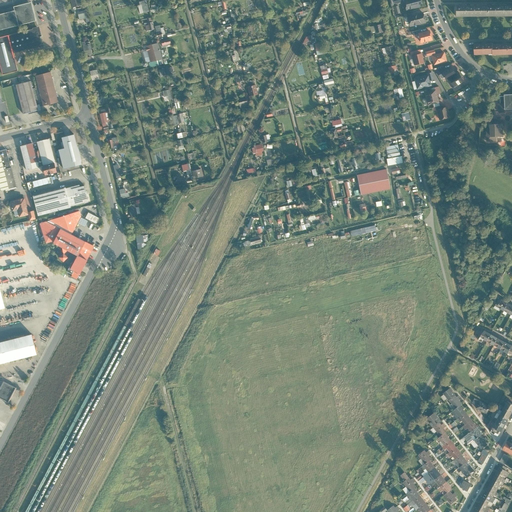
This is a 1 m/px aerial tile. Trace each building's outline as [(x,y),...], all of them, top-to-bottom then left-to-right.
[(71,0),(73,8),(82,6),(80,0),(71,0)] [(138,5),(140,13),(150,11),(147,0),(143,0),(139,1),(140,4),(138,5)] [(222,5),(223,9),(227,9),(225,0),(218,2),(219,6),(222,5)] [(420,0),(402,0),(406,11),(423,7),(420,0)] [(14,11),(0,14),(0,30),(36,21),(32,3),(13,7),(14,11)] [(511,17),(511,5),(496,6),(496,17),(511,17)] [(473,18),(473,6),(455,6),(455,18),(473,18)] [(496,17),(496,6),(473,6),(473,18),(496,17)] [(87,10),(78,11),(79,20),(87,19),(87,23),(89,23),(87,10)] [(409,28),(425,23),(422,12),(406,16),(409,28)] [(148,18),(149,24),(146,25),(147,31),(155,29),(152,17),(148,18)] [(317,23),(315,23),(317,29),(326,27),(324,22),(323,22),(322,17),(316,19),(317,23)] [(371,25),(371,32),(385,32),(384,24),(371,25)] [(165,27),(161,27),(161,25),(156,25),(157,36),(163,36),(163,33),(165,33),(165,27)] [(36,28),(8,36),(13,53),(42,46),(40,37),(42,37),(39,27),(36,28)] [(420,43),(432,41),(429,31),(421,33),(418,34),(420,43)] [(84,55),(92,54),(91,41),(83,41),(84,55)] [(147,46),(151,62),(163,59),(159,43),(147,46)] [(493,43),(474,44),(475,56),(493,55),(493,44),(493,43)] [(511,43),(493,44),(493,55),(493,57),(511,56),(511,43)] [(431,56),(433,66),(447,62),(444,52),(435,55),(431,56)] [(421,53),(411,56),(414,66),(424,63),(421,53)] [(240,71),(244,70),(244,73),(251,71),(250,67),(252,67),(251,62),(239,65),(240,71)] [(159,69),(162,76),(175,73),(172,65),(159,69)] [(389,66),(390,73),(398,73),(398,65),(389,66)] [(446,72),(443,67),(435,72),(437,77),(442,74),(446,72)] [(452,68),(446,72),(442,74),(447,82),(449,80),(457,75),(452,68)] [(98,69),(90,71),(93,80),(100,79),(98,69)] [(51,73),(35,77),(43,108),(59,103),(51,73)] [(457,75),(449,80),(454,87),(455,88),(461,84),(464,82),(459,74),(457,75)] [(413,79),(416,90),(431,86),(430,81),(428,75),(427,75),(413,79)] [(31,82),(16,86),(24,116),(39,111),(31,82)] [(257,84),(249,86),(250,96),(258,94),(257,84)] [(464,87),(461,84),(455,88),(454,87),(453,88),(455,92),(464,87)] [(403,88),(395,88),(396,98),(404,97),(403,88)] [(165,101),(173,99),(171,89),(163,91),(165,101)] [(318,99),(326,97),(325,89),(317,91),(318,99)] [(434,91),(424,93),(427,106),(439,103),(437,95),(435,90),(434,91)] [(498,104),(498,114),(506,114),(506,110),(511,110),(511,93),(505,94),(505,97),(500,97),(500,104),(498,104)] [(239,99),(240,108),(248,107),(247,97),(239,99)] [(446,107),(436,110),(438,121),(449,118),(446,107)] [(101,110),(102,112),(100,113),(102,123),(110,121),(107,108),(101,110)] [(404,121),(411,119),(409,111),(402,113),(404,121)] [(180,123),(186,122),(184,113),(177,114),(180,123)] [(172,116),(174,125),(180,124),(177,115),(172,116)] [(334,127),(343,125),(342,118),(333,120),(334,127)] [(502,135),(502,120),(497,120),(497,119),(494,119),(494,120),(492,120),(493,124),(491,124),(491,128),(487,128),(487,140),(496,140),(496,136),(502,135)] [(245,124),(234,126),(235,131),(239,130),(239,132),(246,131),(245,124)] [(261,136),(264,143),(271,140),(269,133),(261,136)] [(77,148),(74,134),(61,137),(64,148),(58,149),(63,169),(81,164),(80,162),(81,161),(78,148),(77,148)] [(109,138),(110,147),(119,146),(118,137),(109,138)] [(33,142),(21,145),(27,170),(39,167),(38,164),(42,163),(45,174),(58,171),(49,138),(37,141),(39,149),(35,150),(33,142)] [(177,140),(179,150),(185,148),(183,139),(177,140)] [(252,146),(254,153),(256,153),(257,156),(263,154),(261,144),(252,146)] [(399,144),(386,146),(388,158),(387,158),(388,165),(404,163),(403,155),(400,156),(399,144)] [(0,190),(17,187),(6,149),(0,150),(0,190)] [(367,153),(369,159),(379,155),(377,149),(367,153)] [(356,169),(363,167),(360,156),(352,158),(356,169)] [(317,168),(309,170),(311,177),(319,175),(317,168)] [(193,170),(194,178),(203,177),(202,169),(193,170)] [(386,169),(358,175),(362,194),(390,188),(386,169)] [(66,186),(33,195),(39,216),(71,207),(71,206),(84,202),(84,200),(89,199),(85,184),(80,186),(80,184),(66,187),(66,186)] [(130,196),(129,192),(126,192),(126,188),(120,189),(122,197),(130,196)] [(25,197),(10,200),(13,211),(17,209),(19,217),(28,214),(30,220),(36,219),(34,210),(29,211),(25,197)] [(129,205),(131,218),(138,217),(138,214),(141,214),(140,207),(136,207),(136,204),(129,205)] [(80,210),(40,223),(46,243),(53,241),(78,255),(71,268),(75,269),(71,276),(77,279),(94,246),(72,233),(82,216),(80,210)] [(99,219),(88,213),(86,219),(96,224),(99,219)] [(320,219),(321,223),(325,222),(324,214),(309,216),(310,221),(320,219)] [(81,217),(79,223),(86,226),(88,220),(81,217)] [(307,227),(311,226),(308,217),(300,219),(302,224),(299,225),(301,230),(307,229),(307,227)] [(287,227),(285,220),(276,222),(278,229),(287,227)] [(375,226),(350,232),(352,237),(376,231),(375,226)] [(148,234),(137,235),(138,248),(146,247),(145,241),(148,241),(148,234)] [(150,262),(144,274),(146,276),(153,263),(150,262)] [(501,299),(497,307),(504,310),(508,303),(501,299)] [(484,330),(480,338),(487,342),(491,334),(484,330)] [(31,334),(0,342),(0,363),(37,354),(31,334)] [(498,338),(491,334),(487,342),(494,346),(498,338)] [(498,338),(494,346),(501,349),(505,342),(498,338)] [(511,346),(511,345),(505,342),(501,349),(508,353),(511,346)] [(0,397),(8,402),(16,387),(4,381),(0,388),(0,397)] [(450,400),(456,395),(451,388),(445,393),(450,400)] [(450,400),(457,409),(461,406),(463,404),(460,400),(462,399),(459,395),(458,397),(456,395),(450,400)] [(488,415),(492,407),(476,398),(473,402),(478,406),(477,408),(488,415)] [(457,409),(452,412),(458,419),(467,412),(461,406),(457,409)] [(511,411),(505,408),(501,415),(509,419),(511,414),(511,411)] [(473,420),(467,412),(458,419),(461,422),(463,421),(466,425),(473,420)] [(427,419),(434,428),(441,423),(443,421),(436,413),(427,419)] [(501,415),(496,423),(492,430),(500,434),(505,427),(509,419),(501,415)] [(471,432),(478,427),(473,420),(466,425),(464,426),(466,430),(468,428),(471,432)] [(434,428),(441,436),(446,433),(448,432),(445,428),(447,426),(444,423),(442,425),(441,423),(434,428)] [(474,435),(477,439),(482,435),(484,434),(478,427),(471,432),(465,437),(468,442),(473,438),(472,437),(474,435)] [(446,433),(441,436),(437,440),(443,447),(451,440),(446,433)] [(482,435),(477,439),(475,440),(482,450),(489,444),(482,435)] [(450,452),(457,447),(451,440),(443,447),(445,450),(447,448),(450,452)] [(503,449),(511,453),(511,443),(507,441),(503,449)] [(457,447),(450,452),(448,454),(451,457),(453,456),(456,459),(463,454),(457,447)] [(419,455),(426,464),(431,461),(432,459),(429,456),(431,454),(429,451),(427,453),(425,450),(419,455)] [(510,456),(504,453),(500,460),(506,463),(510,456)] [(460,468),(466,463),(468,462),(463,454),(456,459),(454,461),(460,468)] [(484,464),(488,456),(483,454),(479,461),(484,464)] [(426,469),(429,473),(436,467),(431,461),(426,464),(422,467),(424,471),(426,469)] [(466,463),(460,468),(467,477),(473,472),(471,470),(473,468),(470,465),(469,466),(466,463)] [(506,477),(509,472),(498,466),(495,471),(506,477)] [(435,480),(442,475),(436,467),(429,473),(424,476),(427,480),(432,476),(435,480)] [(420,480),(423,477),(418,470),(415,473),(420,480)] [(503,483),(506,477),(495,471),(492,476),(503,483)] [(438,484),(440,487),(447,482),(442,475),(435,480),(430,484),(432,488),(438,484)] [(501,488),(503,483),(492,476),(490,482),(501,488)] [(410,478),(403,483),(411,492),(415,488),(417,487),(414,483),(416,482),(413,478),(411,480),(410,478)] [(472,485),(464,481),(461,487),(468,491),(472,485)] [(453,489),(447,482),(440,487),(438,489),(441,492),(443,491),(446,494),(451,491),(453,489)] [(498,493),(501,488),(490,482),(487,487),(498,493)] [(495,498),(498,493),(487,487),(484,492),(495,498)] [(421,495),(415,488),(411,492),(406,495),(412,502),(421,495)] [(451,491),(446,494),(444,496),(451,505),(458,500),(456,497),(458,496),(455,493),(453,494),(451,491)] [(492,503),(495,498),(484,492),(481,497),(492,503)] [(421,495),(412,502),(415,505),(417,504),(420,508),(426,503),(421,495)] [(489,508),(492,503),(481,497),(478,502),(489,508)] [(498,511),(505,511),(511,499),(507,498),(502,510),(497,508),(496,511),(498,511)] [(484,511),(487,511),(489,508),(478,502),(476,507),(484,511)] [(428,511),(432,510),(426,503),(420,508),(417,509),(419,511),(421,511),(422,511),(428,511)]
